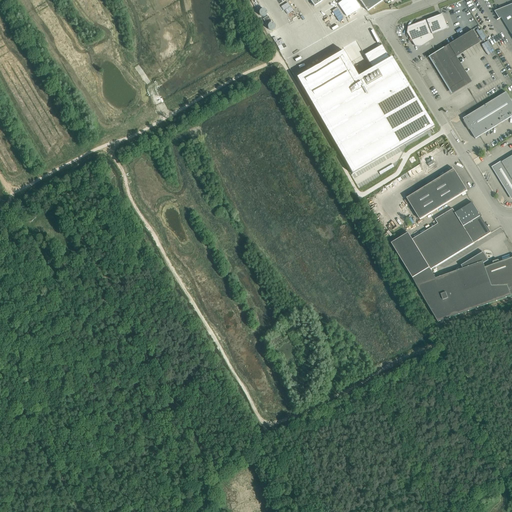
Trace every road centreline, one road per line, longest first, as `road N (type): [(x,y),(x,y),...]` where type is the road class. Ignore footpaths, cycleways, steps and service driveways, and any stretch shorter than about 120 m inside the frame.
road 1 (track): [(274,55),(12,189),(0,207)]
road 2 (unclassified): [(503,214),(382,17),(431,0)]
road 3 (track): [(434,359),(263,442)]
road 4 (track): [(276,58),(357,197)]
road 5 (track): [(503,479),(434,359)]
